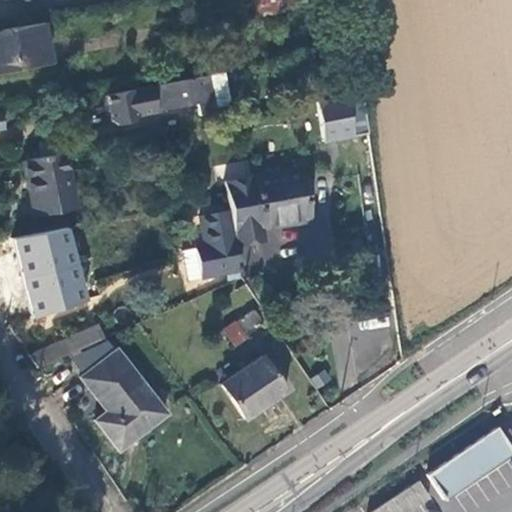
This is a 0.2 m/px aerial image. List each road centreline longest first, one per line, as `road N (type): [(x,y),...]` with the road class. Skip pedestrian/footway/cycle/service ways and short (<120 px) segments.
road 1 (primary): [(511,341),(266,511)]
road 2 (residential): [(100,511),(0,353)]
